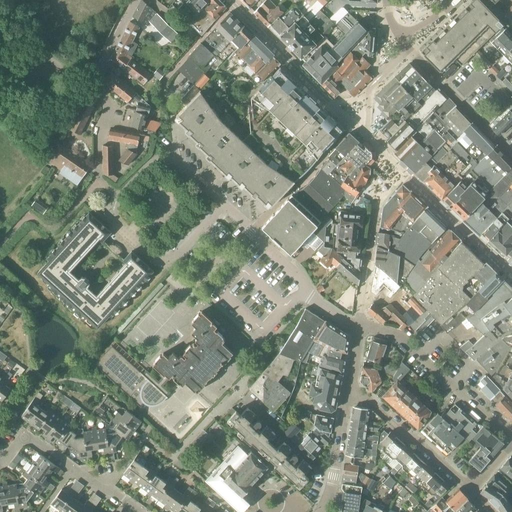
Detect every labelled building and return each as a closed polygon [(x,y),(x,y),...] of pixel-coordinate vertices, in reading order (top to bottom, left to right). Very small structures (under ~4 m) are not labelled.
[(147,26),(149,23),(156,13),(141,0),(140,0),(132,17),(147,26)] [(186,0),(177,10),(187,21),(206,6),(198,0),(186,0)] [(198,0),(206,6),(187,21),(201,36),(215,20),(221,14),(225,9),(226,8),(218,0),(198,0)] [(242,0),(250,8),(257,0),(258,0),(262,4),(259,7),(267,15),(271,11),(278,6),(278,5),(276,6),(269,0),(242,0)] [(443,30),(420,52),(441,73),(455,60),(461,66),(474,53),(477,50),(503,24),(479,0),(472,0),(454,18),(454,19),(443,30)] [(284,12),(283,11),(286,9),(281,3),(278,6),(271,11),(267,15),(259,7),(253,13),(262,22),(267,27),(273,21),(284,12)] [(298,13),(300,11),(295,5),(280,18),(279,17),(284,12),(273,21),(267,27),(268,27),(271,24),(273,26),(272,27),(280,36),(295,23),(295,22),(301,17),(298,13)] [(339,9),(329,19),(330,20),(335,26),(336,25),(335,24),(347,12),(348,12),(345,9),(339,9)] [(311,56),(305,62),(302,65),(321,84),(321,85),(322,85),(338,66),(336,63),(368,31),(357,20),(357,21),(348,12),(347,12),(335,24),(336,25),(335,26),(330,20),(329,19),(320,10),(309,21),(309,22),(323,37),(316,45),(314,46),(317,49),(316,51),(314,51),(312,54),(311,56)] [(309,21),(303,14),(300,11),(298,13),(301,17),(295,22),(295,23),(280,36),(280,37),(288,45),(292,50),(292,49),(301,58),(314,46),(316,45),(323,37),(309,22),(309,21)] [(189,58),(178,70),(189,80),(190,79),(195,84),(199,77),(203,74),(205,72),(214,63),(218,59),(215,57),(223,49),(232,40),(231,40),(244,27),(243,26),(238,21),(229,12),(217,25),(216,26),(205,38),(188,57),(189,58)] [(156,13),(149,23),(155,27),(172,40),(178,34),(162,19),(156,13)] [(124,53),(125,54),(139,27),(130,22),(123,36),(111,59),(117,64),(124,53)] [(218,59),(214,63),(217,66),(238,45),(240,46),(242,48),(254,35),(253,34),(252,35),(244,27),(231,40),(232,40),(223,49),(215,57),(218,59)] [(375,28),(374,28),(372,28),(357,45),(365,53),(371,57),(372,57),(373,45),(375,28)] [(502,28),(489,41),(497,49),(500,46),(511,35),(505,29),(504,31),(502,28)] [(240,46),(228,58),(235,65),(237,63),(242,69),(247,65),(254,72),(251,76),(253,78),(254,76),(273,57),(272,56),(274,54),(261,42),(254,35),(242,48),(240,46)] [(500,46),(497,49),(503,55),(506,53),(511,47),(511,35),(500,46)] [(362,57),(365,53),(357,45),(338,66),(322,85),(334,97),(335,96),(342,89),(345,89),(352,96),(370,76),(363,69),(369,63),(362,57)] [(511,47),(506,53),(503,55),(510,62),(511,60),(511,47)] [(477,50),(474,53),(483,63),(487,59),(477,50)] [(131,58),(125,54),(124,53),(117,64),(143,84),(151,74),(130,59),(131,58)] [(253,78),(252,78),(258,84),(260,83),(261,83),(262,82),(262,83),(278,66),(280,64),(273,57),(254,76),(253,78)] [(487,59),(483,63),(488,68),(492,64),(487,59)] [(409,63),(394,78),(417,102),(432,86),(430,85),(427,81),(425,83),(421,79),(423,77),(409,63)] [(457,68),(457,67),(454,64),(443,75),(447,79),(457,68)] [(495,75),(499,72),(493,66),(489,69),(495,75)] [(176,118),(179,122),(187,130),(186,131),(190,134),(189,134),(197,142),(196,143),(200,147),(208,155),(207,156),(210,160),(225,174),(226,174),(229,178),(230,176),(231,177),(238,183),(239,184),(242,187),(244,186),(244,187),(245,187),(251,193),(252,194),(256,197),(257,196),(257,197),(258,196),(264,203),(265,204),(266,203),(265,203),(292,183),(294,181),(299,177),(301,176),(300,176),(305,171),(306,172),(307,171),(306,170),(311,166),(312,165),(312,164),(315,161),(317,158),(321,153),(323,151),(322,150),(321,152),(317,146),(330,140),(338,129),(337,129),(340,125),(280,68),(252,97),(252,98),(251,99),(252,113),(252,118),(249,118),(250,124),(251,133),(243,141),(219,118),(201,92),(200,92),(200,91),(199,92),(191,101),(190,102),(187,104),(176,116),(177,117),(176,118)] [(160,81),(165,75),(157,69),(152,75),(160,81)] [(500,80),(506,73),(503,70),(496,76),(500,80)] [(135,111),(148,115),(150,105),(135,92),(110,72),(105,79),(105,84),(127,102),(128,102),(130,104),(134,99),(138,103),(135,111)] [(209,78),(203,74),(199,77),(195,84),(193,85),(199,91),(209,78)] [(389,83),(376,96),(382,102),(379,105),(382,108),(384,109),(382,111),(389,117),(390,116),(398,109),(404,115),(407,119),(418,108),(432,95),(439,88),(436,90),(432,86),(417,102),(394,78),(389,83)] [(511,85),(505,79),(502,82),(508,88),(511,85)] [(184,95),(181,99),(187,104),(190,102),(191,101),(199,92),(199,91),(193,85),(184,95)] [(93,107),(101,92),(91,87),(69,129),(80,135),(94,107),(93,107)] [(392,121),(382,130),(390,138),(388,140),(397,150),(396,151),(394,153),(397,150),(409,138),(425,121),(432,114),(437,108),(448,97),(447,96),(444,93),(439,88),(432,95),(418,108),(407,119),(404,115),(395,123),(392,121),(392,120),(392,121)] [(421,140),(403,159),(416,171),(414,173),(415,174),(432,156),(434,153),(441,147),(444,143),(445,142),(449,146),(455,140),(447,132),(450,128),(442,120),(454,108),(455,108),(454,107),(456,106),(456,105),(455,104),(453,103),(448,97),(437,108),(432,114),(425,121),(432,128),(432,129),(421,140)] [(454,108),(442,120),(450,128),(447,132),(455,140),(472,122),(469,119),(466,117),(465,115),(463,117),(456,110),(455,108),(454,108)] [(144,129),(148,115),(135,111),(132,126),(144,129)] [(499,136),(511,122),(511,113),(509,111),(492,129),(499,136)] [(148,119),(145,129),(148,130),(153,131),(155,132),(161,123),(148,119)] [(397,150),(394,153),(402,161),(403,159),(421,140),(432,129),(432,128),(425,121),(409,138),(397,150)] [(455,140),(449,146),(451,147),(456,142),(477,164),(487,154),(495,146),(494,146),(490,141),(477,128),(472,123),(472,122),(455,140)] [(123,142),(124,132),(110,129),(108,139),(123,142)] [(149,137),(147,136),(124,132),(123,142),(128,143),(127,148),(128,149),(119,160),(128,165),(137,153),(136,152),(138,140),(148,141),(149,137)] [(336,149),(327,158),(329,159),(328,159),(336,166),(338,164),(358,142),(355,139),(353,136),(349,133),(335,148),(336,149)] [(336,166),(328,175),(341,186),(346,178),(347,176),(349,174),(356,166),(360,170),(364,165),(371,157),(371,152),(359,141),(358,142),(338,164),(336,166)] [(432,156),(415,174),(423,181),(429,175),(430,169),(432,167),(440,159),(447,152),(450,149),(451,147),(449,146),(445,142),(444,143),(441,147),(434,153),(432,156)] [(429,175),(423,181),(432,190),(442,200),(468,173),(477,164),(456,142),(451,147),(450,149),(447,152),(440,159),(432,167),(430,169),(429,175)] [(77,185),(91,165),(59,144),(46,163),(50,166),(53,163),(60,168),(59,169),(61,171),(60,173),(77,185)] [(112,147),(107,146),(102,146),(103,174),(115,183),(118,178),(113,175),(112,147)] [(468,173),(442,200),(450,208),(451,206),(451,207),(460,197),(459,196),(464,190),(466,187),(467,186),(470,188),(478,179),(490,165),(496,159),(502,153),(496,146),(495,146),(487,154),(477,164),(468,173)] [(490,165),(478,179),(491,190),(505,175),(511,167),(511,163),(502,153),(496,159),(490,165)] [(321,168),(328,175),(336,166),(328,159),(328,160),(321,168)] [(346,178),(341,186),(345,189),(343,196),(344,195),(351,203),(362,186),(363,187),(364,185),(365,183),(370,174),(370,169),(364,165),(360,170),(356,166),(349,174),(347,176),(346,178)] [(465,220),(464,221),(479,235),(481,233),(482,233),(487,228),(500,214),(508,206),(499,197),(509,187),(511,183),(511,167),(505,175),(491,190),(481,203),(479,205),(465,220)] [(320,169),(315,176),(340,200),(343,196),(345,189),(341,186),(328,175),(321,168),(320,169)] [(309,183),(308,183),(333,207),(340,200),(315,176),(314,177),(309,183)] [(460,197),(451,207),(465,220),(479,205),(481,203),(491,190),(478,179),(470,188),(467,186),(466,187),(464,190),(459,196),(460,197)] [(301,189),(301,190),(326,214),(333,207),(308,183),(307,184),(301,189)] [(511,183),(509,187),(499,197),(508,206),(511,208),(507,212),(511,217),(511,215),(511,183)] [(381,219),(380,227),(389,229),(392,230),(390,235),(390,236),(398,239),(399,239),(403,235),(413,222),(426,208),(427,206),(410,191),(409,192),(402,185),(382,207),(382,211),(381,215),(381,219)] [(293,194),(292,195),(320,222),(320,223),(325,228),(326,228),(330,224),(332,224),(332,220),(326,215),(326,214),(301,190),(300,190),(296,192),(293,194)] [(262,227),(261,227),(262,228),(269,235),(272,238),(273,239),(277,243),(279,245),(279,244),(281,246),(282,247),(283,248),(289,253),(290,254),(294,251),(295,249),(298,246),(301,242),(301,243),(303,241),(305,238),(308,235),(310,234),(309,233),(311,232),(312,231),(316,227),(317,225),(320,222),(292,195),(291,195),(288,198),(287,200),(264,224),(265,224),(262,227)] [(332,224),(332,225),(337,226),(338,226),(339,226),(347,226),(347,227),(361,228),(362,215),(361,215),(362,209),(357,209),(351,203),(344,195),(343,196),(340,200),(333,207),(326,214),(326,215),(332,220),(332,224)] [(38,199),(33,205),(43,214),(48,209),(38,199)] [(398,247),(394,254),(397,255),(413,266),(414,265),(417,260),(422,254),(422,253),(432,243),(443,231),(447,234),(432,250),(430,252),(430,251),(428,250),(421,258),(425,261),(422,264),(430,271),(432,273),(432,274),(437,268),(445,260),(462,242),(460,240),(461,240),(450,230),(450,231),(446,227),(447,227),(446,226),(445,227),(439,221),(432,214),(426,209),(427,208),(426,208),(427,207),(427,206),(426,208),(413,222),(403,235),(399,239),(396,244),(399,245),(398,247)] [(487,228),(482,233),(489,241),(488,242),(500,228),(500,229),(500,228),(506,221),(511,217),(507,212),(511,208),(508,206),(500,214),(487,228)] [(89,213),(47,259),(49,260),(38,273),(42,277),(41,279),(91,325),(93,323),(98,327),(109,315),(111,317),(153,271),(131,251),(123,260),(126,263),(96,295),(88,287),(89,284),(88,280),(85,278),(81,277),(78,279),(70,271),(100,239),(102,241),(110,232),(89,213)] [(500,228),(488,242),(504,256),(505,255),(505,256),(506,255),(509,258),(507,260),(508,261),(509,259),(511,256),(511,215),(511,217),(506,221),(500,228),(500,229),(500,228)] [(316,227),(312,231),(321,239),(323,240),(324,239),(325,228),(320,223),(320,222),(317,225),(316,227)] [(334,237),(333,238),(336,239),(338,239),(346,239),(359,240),(361,228),(347,227),(347,226),(339,226),(338,226),(337,238),(334,237)] [(378,233),(377,246),(387,250),(394,254),(398,247),(399,245),(396,244),(399,239),(398,239),(390,236),(390,235),(378,233)] [(323,247),(323,249),(332,250),(337,250),(336,251),(345,252),(345,251),(348,251),(358,252),(358,251),(359,240),(346,239),(338,239),(336,239),(333,238),(332,248),(330,248),(323,247)] [(323,241),(316,249),(324,256),(323,256),(322,256),(323,257),(320,261),(327,267),(328,266),(331,268),(334,264),(336,267),(343,258),(332,250),(323,249),(323,247),(324,239),(323,240),(321,239),(323,241)] [(413,295),(413,296),(426,309),(429,312),(437,304),(434,301),(453,282),(450,279),(474,254),(462,242),(445,260),(437,268),(432,274),(432,275),(413,295)] [(375,265),(374,265),(390,278),(397,284),(400,286),(413,266),(397,255),(394,254),(387,250),(377,246),(376,246),(376,249),(375,265)] [(337,250),(332,250),(343,258),(346,261),(347,261),(360,272),(362,256),(358,256),(358,252),(348,251),(345,251),(345,252),(336,251),(337,250)] [(437,304),(429,312),(430,313),(431,314),(432,315),(446,301),(443,298),(455,285),(458,283),(459,284),(461,282),(457,279),(459,276),(477,257),(476,256),(474,254),(450,279),(453,282),(434,301),(437,304)] [(463,286),(486,262),(485,262),(484,264),(483,263),(477,257),(459,276),(457,279),(461,282),(459,284),(458,283),(455,285),(443,298),(446,301),(432,315),(441,325),(441,326),(470,299),(462,291),(463,286)] [(360,272),(347,261),(346,261),(343,258),(336,267),(348,277),(348,279),(350,281),(352,281),(358,285),(360,273),(360,272)] [(470,299),(496,272),(486,262),(463,286),(462,291),(470,299)] [(399,286),(374,265),(370,292),(375,296),(383,287),(389,293),(386,296),(390,299),(399,286)] [(502,282),(502,281),(504,279),(496,272),(470,299),(441,326),(447,333),(466,318),(467,319),(473,313),(476,311),(488,299),(503,283),(502,282)] [(511,288),(504,282),(503,283),(488,299),(476,311),(473,313),(467,319),(484,335),(473,345),(468,340),(460,347),(465,352),(473,346),(488,332),(489,331),(494,327),(492,324),(493,323),(505,315),(511,313),(511,314),(511,313),(511,288)] [(413,296),(408,301),(412,306),(420,315),(426,309),(413,296)] [(373,303),(366,311),(373,317),(374,316),(382,324),(389,316),(380,309),(373,303)] [(391,304),(380,309),(389,316),(390,315),(401,326),(404,322),(406,320),(402,316),(391,304)] [(412,306),(402,316),(406,320),(404,322),(407,325),(406,325),(408,327),(420,315),(412,306)] [(279,353),(279,354),(300,361),(314,339),(323,344),(322,345),(334,350),(337,351),(347,353),(349,336),(325,321),(305,309),(298,325),(279,353)] [(420,315),(408,327),(414,332),(425,320),(424,319),(430,313),(429,312),(426,309),(420,315)] [(213,320),(212,321),(202,311),(199,314),(199,313),(193,320),(191,323),(196,327),(191,333),(197,338),(195,340),(195,341),(197,343),(196,345),(193,342),(191,345),(190,345),(189,344),(184,350),(185,351),(183,354),(186,357),(184,358),(181,355),(181,356),(179,358),(173,352),(168,358),(163,353),(161,356),(160,355),(154,362),(155,362),(152,365),(164,376),(159,382),(146,371),(143,374),(140,372),(111,346),(95,363),(94,362),(93,363),(140,407),(141,406),(144,402),(146,403),(148,404),(151,405),(155,404),(157,404),(159,403),(161,401),(163,400),(165,396),(167,398),(167,397),(166,396),(169,392),(162,385),(168,378),(169,378),(171,376),(174,378),(173,378),(179,384),(180,383),(182,386),(185,382),(196,392),(199,390),(205,384),(204,384),(207,381),(206,380),(209,377),(210,378),(212,375),(213,375),(217,371),(217,370),(219,368),(219,367),(221,364),(222,364),(225,362),(231,356),(230,356),(233,353),(222,343),(225,340),(222,337),(223,337),(217,331),(216,331),(214,330),(215,329),(218,325),(213,320)] [(511,313),(511,314),(511,313),(505,315),(493,323),(492,324),(494,327),(489,331),(488,332),(473,346),(465,352),(474,361),(476,359),(485,353),(506,337),(509,336),(511,334),(511,313)] [(120,333),(125,327),(122,324),(117,330),(120,333)] [(511,334),(509,336),(506,337),(485,353),(476,359),(482,366),(508,346),(511,347),(511,334)] [(385,346),(387,341),(373,337),(372,341),(371,341),(366,358),(381,363),(386,346),(385,346)] [(314,339),(300,361),(305,363),(306,363),(310,352),(321,358),(318,367),(319,368),(340,375),(343,375),(346,358),(338,356),(338,354),(337,353),(337,351),(334,350),(322,345),(323,344),(314,339)] [(511,347),(508,346),(482,366),(491,375),(494,372),(496,374),(493,377),(511,397),(511,347)] [(257,379),(249,389),(269,407),(273,412),(273,411),(286,398),(291,393),(298,385),(299,386),(301,379),(303,374),(307,375),(308,375),(316,381),(316,380),(319,368),(318,367),(310,365),(307,364),(306,363),(305,363),(300,361),(299,361),(279,354),(279,353),(278,354),(271,362),(264,371),(257,379)] [(397,382),(409,369),(402,362),(398,369),(393,378),(397,382)] [(393,378),(398,369),(385,364),(381,369),(393,378)] [(370,390),(372,392),(383,381),(378,369),(363,366),(362,369),(360,382),(370,391),(370,390)] [(319,368),(316,380),(338,385),(338,384),(340,383),(340,380),(340,378),(340,377),(340,375),(319,368)] [(490,400),(500,391),(486,375),(480,381),(484,385),(481,389),(490,400)] [(8,380),(5,377),(4,377),(0,382),(0,403),(10,389),(5,385),(8,380)] [(389,390),(396,383),(392,379),(385,387),(389,390)] [(312,385),(311,389),(324,392),(324,394),(336,397),(337,396),(336,396),(336,393),(337,392),(338,391),(339,387),(338,386),(338,385),(316,380),(316,381),(315,385),(313,384),(312,385)] [(406,390),(397,382),(396,383),(389,390),(384,396),(393,404),(406,390)] [(311,389),(310,393),(310,394),(313,395),(312,400),(319,408),(331,410),(334,408),(335,401),(336,401),(336,397),(324,394),(324,392),(311,389)] [(401,412),(414,398),(406,390),(393,404),(401,412)] [(35,397),(21,416),(30,423),(41,408),(36,405),(39,400),(42,396),(38,392),(35,397)] [(511,403),(510,402),(504,396),(495,405),(511,422),(511,403)] [(409,420),(423,405),(414,398),(401,412),(409,420)] [(471,438),(483,425),(476,423),(454,404),(442,417),(437,413),(421,431),(448,454),(463,437),(468,441),(469,440),(471,438)] [(409,420),(418,427),(426,418),(429,411),(423,405),(409,420)] [(41,408),(30,423),(39,430),(41,427),(53,410),(49,407),(46,412),(41,408)] [(240,415),(232,408),(232,407),(225,414),(229,418),(227,421),(232,426),(232,425),(239,431),(237,434),(242,438),(243,437),(262,456),(272,445),(268,440),(274,433),(266,426),(259,433),(248,423),(255,415),(247,408),(240,415)] [(352,409),(351,418),(367,420),(367,421),(369,421),(370,418),(372,418),(373,411),(371,409),(355,407),(352,409)] [(53,410),(41,427),(46,430),(42,435),(46,438),(60,418),(53,413),(55,411),(53,410)] [(117,412),(115,416),(134,430),(141,421),(126,410),(122,416),(117,412)] [(311,413),(309,420),(316,426),(319,429),(321,429),(324,433),(328,437),(329,437),(332,418),(313,414),(311,413)] [(115,416),(112,420),(117,423),(113,428),(113,429),(123,436),(127,439),(134,430),(115,416)] [(60,418),(46,438),(50,441),(53,436),(58,439),(70,422),(68,421),(67,423),(60,418)] [(284,422),(286,424),(288,426),(292,422),(292,421),(288,418),(284,422)] [(351,418),(349,427),(366,429),(377,431),(379,428),(366,426),(367,421),(367,420),(351,418)] [(58,439),(56,442),(65,449),(67,447),(69,444),(74,437),(75,435),(76,434),(71,430),(74,425),(70,423),(70,422),(58,439)] [(288,426),(283,432),(294,443),(299,438),(295,434),(300,429),(292,422),(288,426)] [(468,461),(479,471),(504,443),(483,425),(471,438),(481,446),(468,461)] [(304,440),(298,446),(312,459),(321,450),(319,449),(323,445),(324,446),(331,439),(328,437),(324,433),(321,429),(319,429),(316,426),(303,439),(304,440)] [(349,427),(348,436),(365,439),(368,439),(378,441),(378,436),(372,435),(372,436),(365,435),(366,430),(376,432),(377,432),(377,431),(366,429),(349,427)] [(92,431),(83,432),(83,434),(84,437),(87,456),(92,455),(91,449),(97,448),(94,428),(92,428),(92,431)] [(96,428),(94,428),(97,448),(103,448),(104,453),(105,458),(109,458),(110,457),(105,429),(97,430),(96,428)] [(113,428),(105,429),(110,457),(117,456),(117,451),(116,445),(123,436),(113,429),(113,428)] [(382,442),(380,444),(380,445),(383,447),(383,451),(387,455),(400,441),(390,431),(390,432),(386,436),(382,432),(381,434),(380,440),(382,442)] [(196,438),(200,442),(205,436),(201,432),(196,438)] [(348,436),(347,445),(365,448),(366,444),(367,444),(368,439),(365,439),(348,436)] [(74,437),(69,444),(74,448),(78,451),(79,457),(87,456),(84,437),(75,438),(74,437)] [(200,442),(196,438),(191,443),(195,447),(200,442)] [(400,441),(387,455),(391,459),(395,459),(398,462),(410,449),(400,441)] [(285,457),(287,454),(292,449),(284,442),(277,449),(272,445),(262,456),(281,474),(281,475),(286,479),(288,476),(295,483),(294,484),(299,488),(302,486),(308,479),(304,475),(311,467),(303,460),(296,467),(285,457)] [(347,445),(344,464),(353,465),(354,456),(362,457),(362,454),(370,456),(370,450),(371,450),(371,449),(365,448),(347,445)] [(238,446),(222,463),(206,480),(241,511),(248,504),(240,496),(241,495),(242,496),(242,495),(245,492),(252,485),(251,485),(252,484),(251,484),(259,476),(259,475),(267,467),(267,468),(267,467),(267,466),(260,460),(261,460),(260,460),(258,458),(257,457),(251,452),(251,451),(250,451),(250,452),(246,455),(246,454),(238,446)] [(410,449),(398,462),(402,465),(402,469),(407,473),(420,458),(410,449)] [(137,454),(123,474),(130,479),(129,481),(131,482),(143,466),(147,461),(137,454)] [(511,454),(499,468),(511,478),(511,454)] [(33,461),(32,463),(49,475),(52,470),(57,473),(60,469),(41,455),(35,462),(33,461)] [(420,458),(407,473),(411,477),(415,477),(417,474),(421,477),(429,467),(420,458)] [(28,472),(27,473),(45,486),(47,487),(50,483),(45,480),(49,475),(32,463),(31,464),(33,466),(28,472)] [(155,467),(141,487),(148,492),(146,494),(148,495),(160,479),(156,475),(159,470),(161,467),(158,464),(156,468),(155,467)] [(344,464),(340,484),(342,484),(355,486),(357,473),(363,468),(358,466),(353,465),(344,464)] [(143,466),(131,482),(133,484),(134,482),(141,487),(155,467),(151,465),(148,469),(143,466)] [(429,467),(421,477),(424,480),(421,483),(422,486),(426,490),(439,476),(432,469),(429,467)] [(26,471),(23,475),(28,479),(24,484),(26,486),(27,486),(34,491),(38,495),(45,486),(27,473),(28,472),(26,471)] [(160,479),(148,495),(150,497),(152,495),(158,500),(173,480),(175,477),(172,474),(169,478),(169,477),(165,482),(160,479)] [(363,474),(360,479),(362,483),(367,486),(371,479),(363,474)] [(390,476),(383,483),(391,489),(391,487),(395,482),(390,476)] [(439,476),(426,490),(431,495),(434,494),(437,498),(440,495),(449,485),(439,476)] [(495,476),(488,484),(503,494),(511,506),(511,496),(509,493),(511,490),(495,476)] [(173,480),(158,500),(165,505),(164,507),(166,508),(178,491),(173,488),(176,483),(179,479),(175,477),(173,480)] [(367,486),(366,488),(372,491),(377,482),(371,479),(367,486)] [(61,489),(51,504),(60,510),(74,491),(80,483),(76,480),(70,488),(67,493),(61,489)] [(395,482),(391,487),(395,492),(400,488),(400,487),(395,482)] [(7,483),(5,483),(8,504),(14,503),(15,509),(15,511),(17,511),(20,511),(19,508),(16,489),(17,489),(16,484),(7,485),(7,483)] [(74,491),(60,510),(62,511),(71,511),(79,502),(74,498),(78,494),(84,485),(80,483),(74,491)] [(344,492),(340,511),(357,511),(361,490),(362,487),(355,486),(342,484),(342,485),(341,488),(344,492)] [(487,484),(480,492),(491,499),(490,500),(497,507),(498,506),(501,511),(509,511),(511,510),(511,506),(503,494),(488,484),(487,484)] [(17,489),(16,489),(19,508),(27,507),(26,501),(34,491),(27,486),(26,486),(25,488),(17,489)] [(178,491),(166,508),(168,509),(169,507),(175,511),(176,511),(192,490),(189,487),(186,490),(183,495),(178,491)] [(402,490),(398,493),(402,497),(407,492),(403,488),(401,489),(402,490)] [(455,511),(468,499),(458,489),(446,501),(442,497),(427,511),(439,511),(442,509),(444,511),(450,506),(455,511)] [(192,490),(176,511),(189,511),(195,504),(190,501),(194,496),(196,493),(192,490)] [(71,511),(85,511),(91,504),(97,496),(94,493),(88,501),(84,506),(79,502),(71,511)] [(410,495),(406,501),(414,508),(418,503),(410,495)] [(85,511),(92,511),(95,506),(101,498),(97,496),(91,504),(85,511)] [(195,504),(189,511),(202,511),(208,506),(212,500),(208,497),(204,503),(200,508),(195,504)] [(364,509),(362,511),(375,511),(378,507),(374,505),(374,504),(365,499),(361,507),(364,509)] [(470,511),(475,508),(468,499),(455,511),(453,511),(470,511)] [(208,511),(211,508),(216,503),(212,500),(208,506),(202,511),(208,511)]
